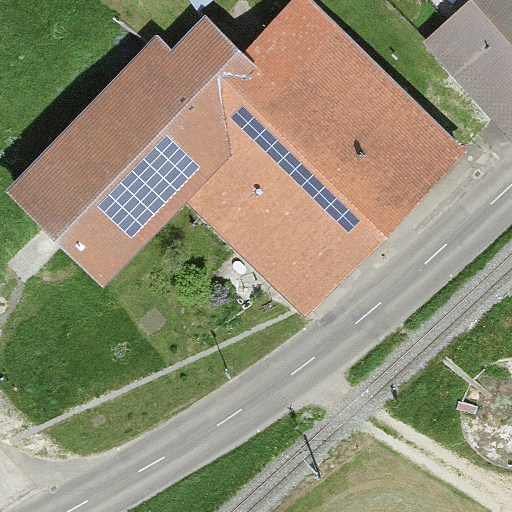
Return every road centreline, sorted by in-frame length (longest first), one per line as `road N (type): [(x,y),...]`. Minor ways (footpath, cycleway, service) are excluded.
road 1 (tertiary): [(66,511),(299,368),(511,185)]
road 2 (track): [(299,368),(507,511)]
